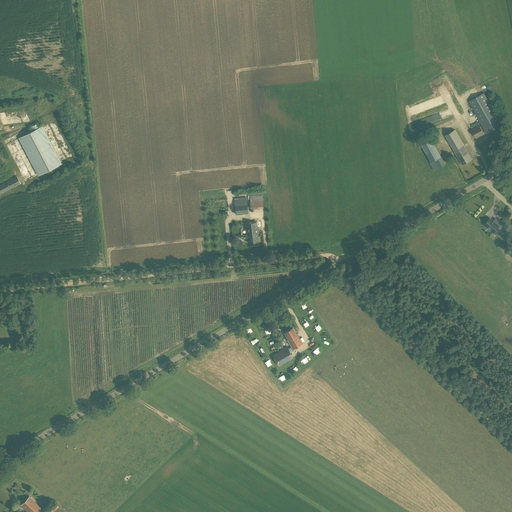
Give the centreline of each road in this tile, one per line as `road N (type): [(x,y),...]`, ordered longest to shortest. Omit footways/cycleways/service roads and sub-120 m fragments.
road 1 (unclassified): [(0,470),(33,440),(511,162)]
road 2 (track): [(0,291),(327,254),(341,262)]
road 3 (track): [(511,446),(333,267)]
